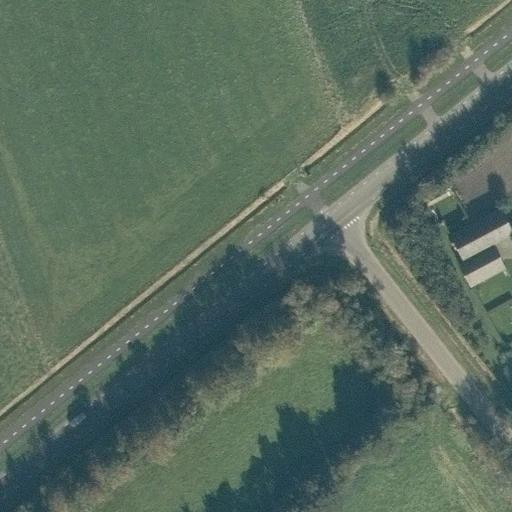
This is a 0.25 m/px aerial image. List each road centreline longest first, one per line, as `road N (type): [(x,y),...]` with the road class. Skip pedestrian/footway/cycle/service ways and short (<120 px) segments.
road 1 (tertiary): [(0,489),(330,219)]
road 2 (unclassified): [(511,447),(330,219)]
road 3 (tertiary): [(330,219),(511,72)]
